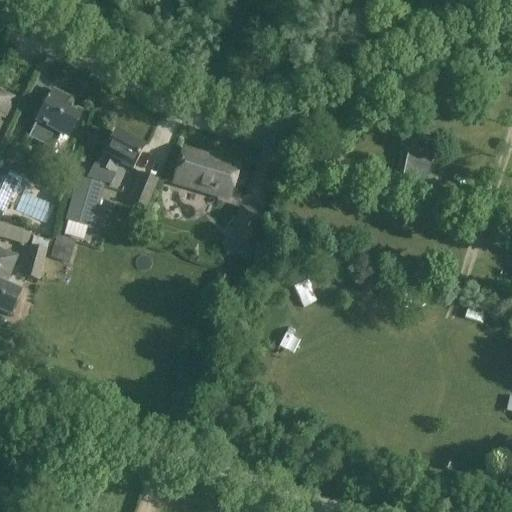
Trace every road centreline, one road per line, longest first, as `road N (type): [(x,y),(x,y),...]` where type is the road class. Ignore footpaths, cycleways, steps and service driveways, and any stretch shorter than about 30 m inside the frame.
road 1 (unclassified): [(511,27),(297,121),(247,127),(171,105),(107,74),(0,4)]
road 2 (unclassified): [(336,511),(0,388)]
